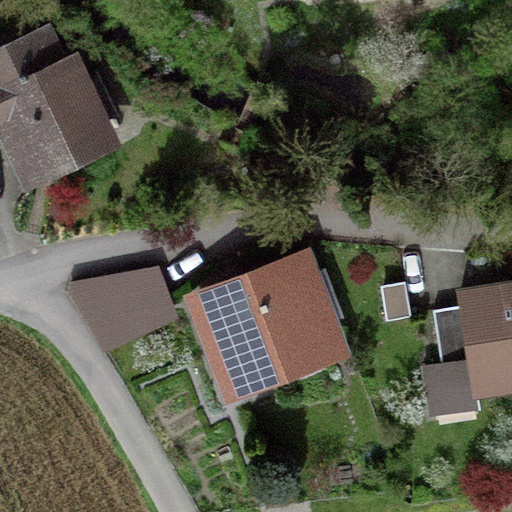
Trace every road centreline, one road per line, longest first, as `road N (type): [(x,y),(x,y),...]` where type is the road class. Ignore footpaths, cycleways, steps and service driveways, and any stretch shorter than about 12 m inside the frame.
road 1 (residential): [(0,268),(176,230),(443,212),(511,198)]
road 2 (track): [(162,511),(16,266)]
